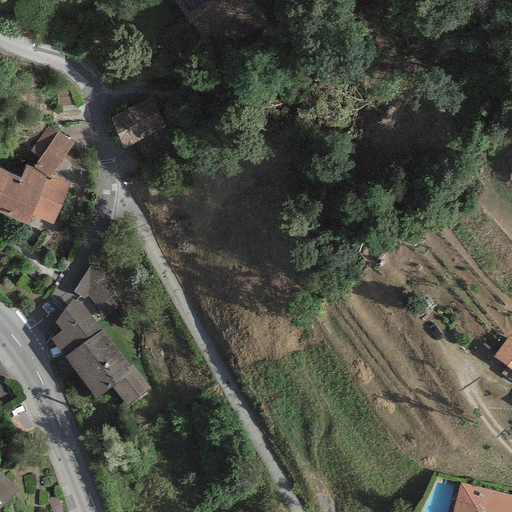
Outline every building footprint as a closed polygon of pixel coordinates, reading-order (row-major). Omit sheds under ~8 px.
[(211,55),(265,21),(252,0),(173,0),(188,23),(190,22),(211,55)] [(153,98),(109,117),(123,148),(166,129),(153,98)] [(73,144),(46,126),(20,163),(25,166),(32,169),(48,179),(50,176),(73,144)] [(0,213),(27,225),(31,216),(46,181),(48,179),(32,169),(25,166),(20,178),(0,168),(0,213)] [(70,184),(50,176),(48,179),(46,181),(31,216),(53,224),(70,184)] [(122,288),(91,263),(72,293),(99,309),(122,288)] [(82,306),(72,300),(55,323),(61,331),(50,339),(64,358),(101,330),(82,306)] [(101,330),(64,358),(95,400),(112,387),(126,407),(150,390),(132,365),(128,368),(101,330)] [(511,337),(508,335),(492,356),(511,370),(511,337)] [(0,508),(18,490),(0,472),(0,508)] [(511,511),(511,495),(459,483),(452,511),(511,511)]
